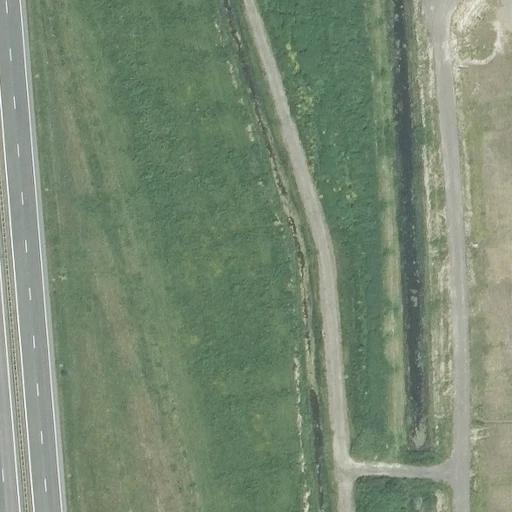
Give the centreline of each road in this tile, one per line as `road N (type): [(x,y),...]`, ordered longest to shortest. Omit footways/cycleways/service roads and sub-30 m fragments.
road 1 (track): [(459,511),(458,305),(441,36),(451,0)]
road 2 (trunk): [(47,511),(6,0)]
road 3 (track): [(374,0),(393,471)]
